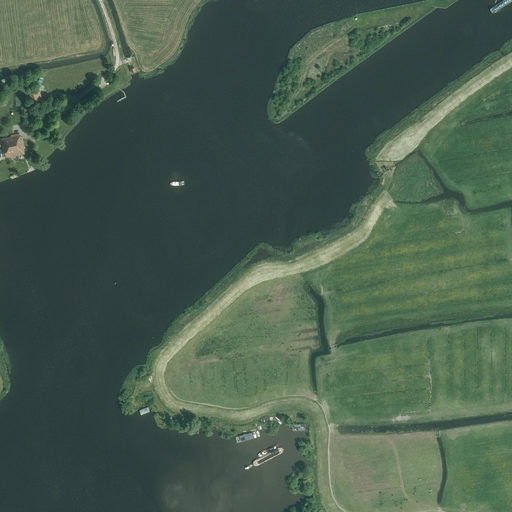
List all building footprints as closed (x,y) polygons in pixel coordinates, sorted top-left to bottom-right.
[(3,149),(0,149),(0,156),(5,156),(6,158),(24,154),(22,139),(21,140),(20,134),(12,135),(12,137),(1,139),(3,149)] [(150,405),(137,409),(139,416),(152,413),(150,405)] [(307,423),(291,423),(291,431),(307,431),(307,423)] [(201,426),(188,426),(187,434),(201,435),(201,426)] [(250,432),(235,437),(237,445),(253,440),(250,432)]
